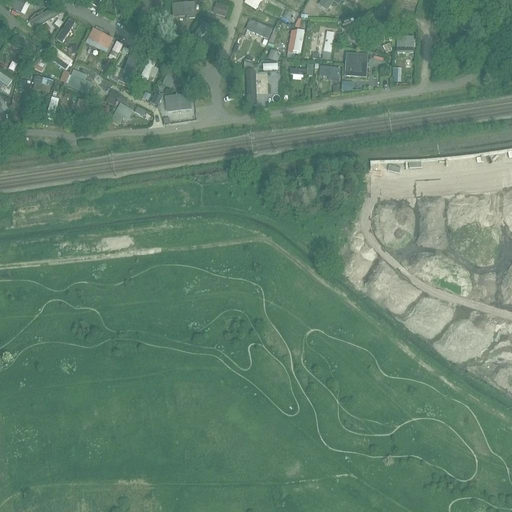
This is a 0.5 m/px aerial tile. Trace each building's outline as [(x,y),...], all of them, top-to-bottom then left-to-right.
[(75,89),(75,80),(63,80),(63,89),(75,89)] [(274,89),(274,82),(243,82),(243,101),(263,101),(263,96),(256,96),(256,89),(274,89)] [(102,100),(110,103),(115,89),(107,86),(102,100)] [(154,91),(149,99),(155,103),(160,95),(154,91)] [(119,115),(124,118),(129,107),(116,101),(108,117),(116,121),(119,115)] [(135,101),(133,108),(140,111),(142,104),(135,101)]
